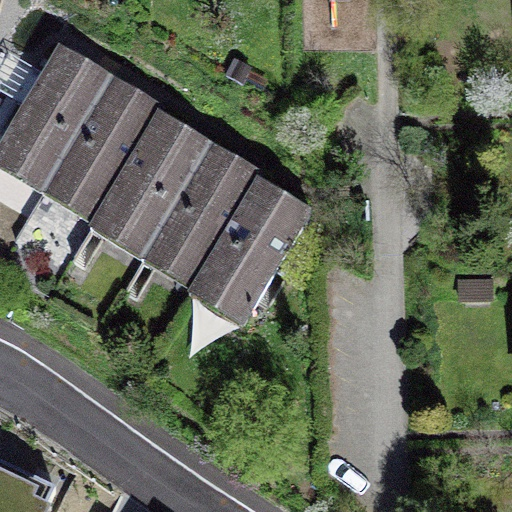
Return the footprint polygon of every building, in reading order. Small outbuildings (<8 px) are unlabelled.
[(0,159),(0,203),(33,223),(104,101),(53,70),(0,159)] [(155,131),(104,101),(33,223),(83,253),(155,131)] [(207,162),(155,131),(83,253),(136,284),(207,162)] [(257,192),(207,162),(136,284),(186,314),(257,192)] [(317,227),(257,192),(186,314),(244,349),(317,227)] [(0,511),(36,511),(43,498),(0,476),(0,511)]
